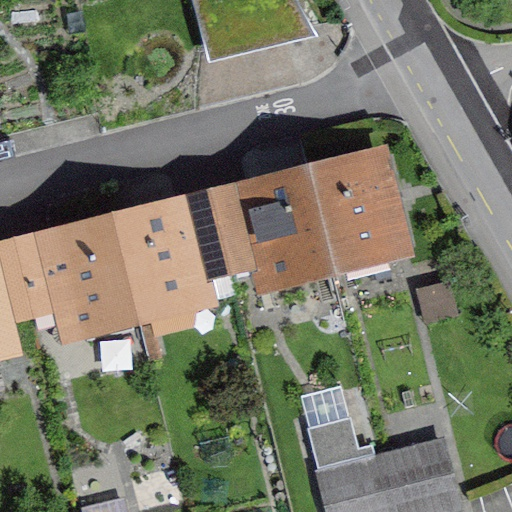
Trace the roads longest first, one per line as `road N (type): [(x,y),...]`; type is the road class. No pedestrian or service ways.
road 1 (residential): [(435,75),(376,84),(0,192)]
road 2 (tertiary): [(435,75),(511,209)]
